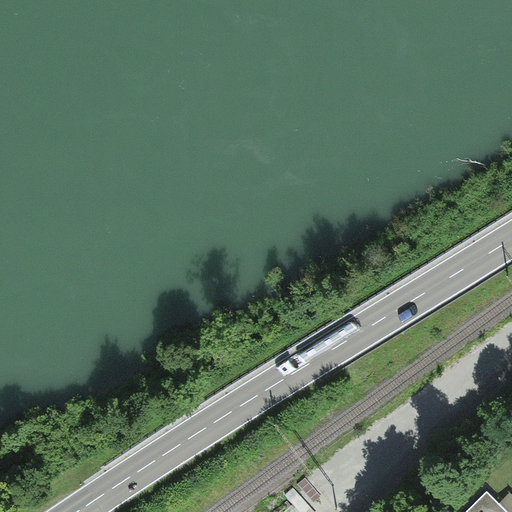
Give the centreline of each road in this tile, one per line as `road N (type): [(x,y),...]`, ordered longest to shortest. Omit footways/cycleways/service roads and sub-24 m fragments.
road 1 (primary): [(76,511),(511,236)]
road 2 (unclassified): [(359,511),(511,380)]
